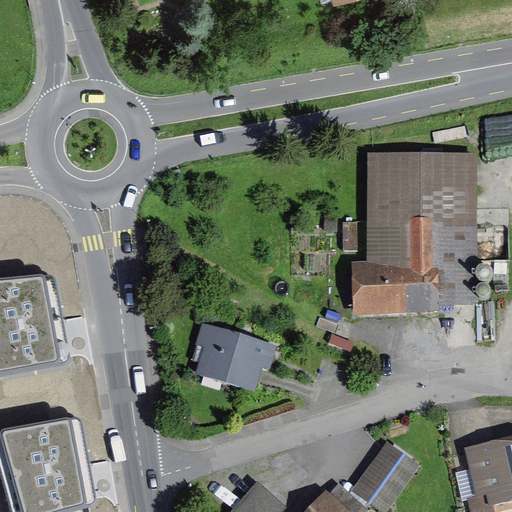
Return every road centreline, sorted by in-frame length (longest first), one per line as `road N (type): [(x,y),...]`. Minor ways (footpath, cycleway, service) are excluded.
road 1 (residential): [(511,386),(436,391),(142,478)]
road 2 (secondary): [(137,166),(169,152),(421,103),(489,71)]
road 3 (secondary): [(489,71),(411,69),(169,109),(126,108)]
road 4 (secondary): [(142,478),(121,326)]
road 5 (secondary): [(121,326),(128,178)]
road 6 (secondary): [(66,190),(83,215),(121,326)]
